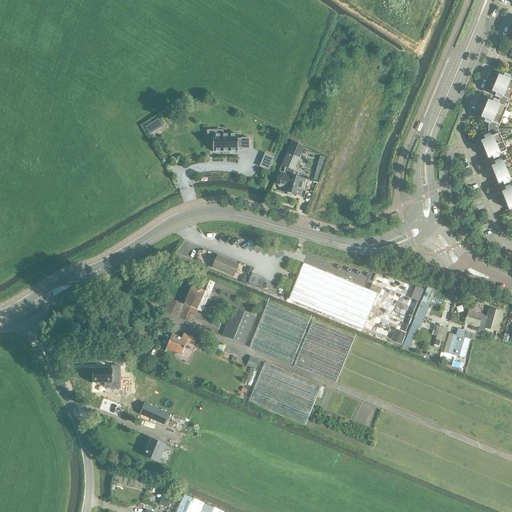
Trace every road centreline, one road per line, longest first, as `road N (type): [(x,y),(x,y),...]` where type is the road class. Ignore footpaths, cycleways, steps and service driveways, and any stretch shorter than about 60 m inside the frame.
road 1 (secondary): [(65,286),(181,219),(210,211),(352,247)]
road 2 (residential): [(511,242),(502,238),(460,126),(492,55)]
road 3 (unclassified): [(86,511),(85,445),(25,319)]
road 4 (residential): [(0,165),(22,167),(125,112),(134,105),(141,61)]
road 5 (residential): [(141,61),(229,47),(301,77)]
road 6 (secondary): [(428,139),(485,0)]
